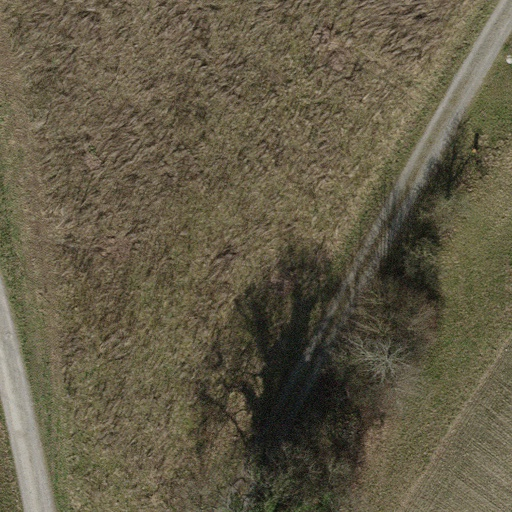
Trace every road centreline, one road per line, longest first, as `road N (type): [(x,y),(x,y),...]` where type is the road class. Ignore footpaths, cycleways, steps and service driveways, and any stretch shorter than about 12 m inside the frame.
road 1 (track): [(211,511),(511,37)]
road 2 (track): [(37,511),(0,322)]
